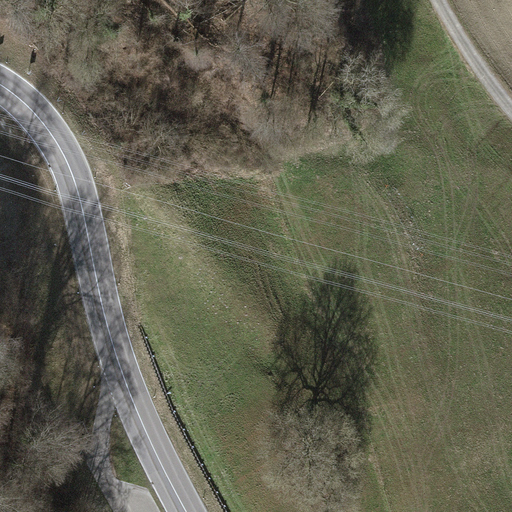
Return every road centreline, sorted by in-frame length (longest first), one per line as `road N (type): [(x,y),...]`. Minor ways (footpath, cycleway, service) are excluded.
road 1 (primary): [(0,86),(60,144),(119,377),(186,511)]
road 2 (track): [(511,106),(440,0)]
